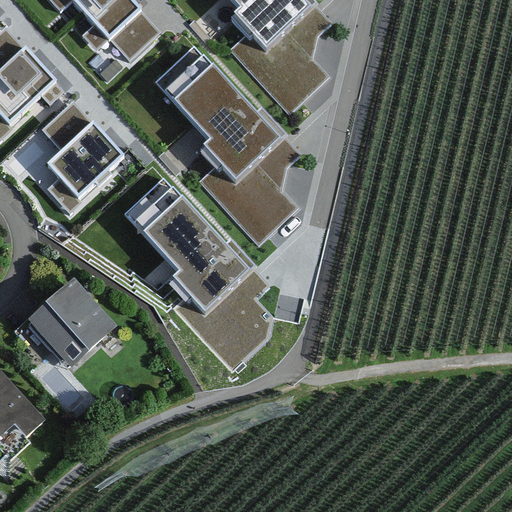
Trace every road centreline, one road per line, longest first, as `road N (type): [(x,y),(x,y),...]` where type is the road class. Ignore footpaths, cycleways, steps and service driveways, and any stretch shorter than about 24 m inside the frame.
road 1 (track): [(389,0),(314,321),(295,360),(106,445),(32,511)]
road 2 (residential): [(296,285),(318,225),(370,0)]
